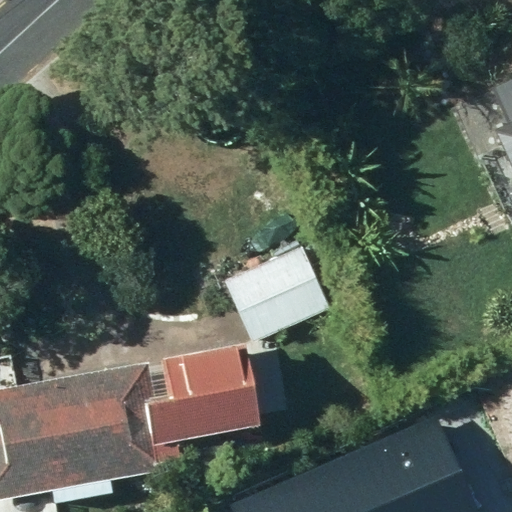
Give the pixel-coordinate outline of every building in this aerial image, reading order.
[(467,70),(430,90),(444,116),(480,97),(467,70)] [(482,131),(511,194),(511,78),(485,91),(500,123),(482,131)] [(293,247),(217,282),(245,344),(321,310),(293,247)] [(245,425),(232,346),(145,362),(150,392),(139,393),(135,367),(10,388),(5,358),(0,358),(0,500),(42,493),(44,504),(104,493),(102,484),(154,475),(149,441),(166,438),(171,467),(219,459),(215,430),(245,425)] [(469,461),(459,434),(443,440),(453,467),(469,461)] [(366,475),(286,511),(393,511),(419,500),(391,436),(356,453),(366,475)]
